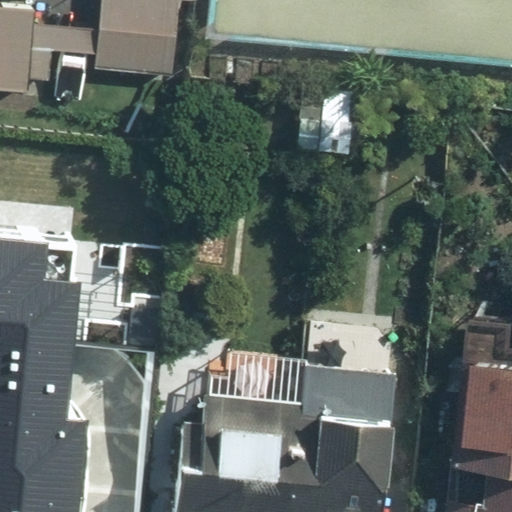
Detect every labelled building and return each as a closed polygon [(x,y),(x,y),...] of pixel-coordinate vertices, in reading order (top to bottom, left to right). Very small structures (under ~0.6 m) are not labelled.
[(197,3),(197,0),(99,0),(95,66),(171,71),(176,2),(197,3)] [(0,88),(26,90),(30,6),(0,4),(0,88)] [(82,283),(46,280),(49,244),(0,239),(0,511),(79,511),(88,423),(69,421),(82,283)] [(511,511),(511,367),(474,366),(465,511),(511,511)] [(174,511),(374,511),(380,375),(299,371),(298,402),(214,399),(211,473),(176,472),(174,511)]
